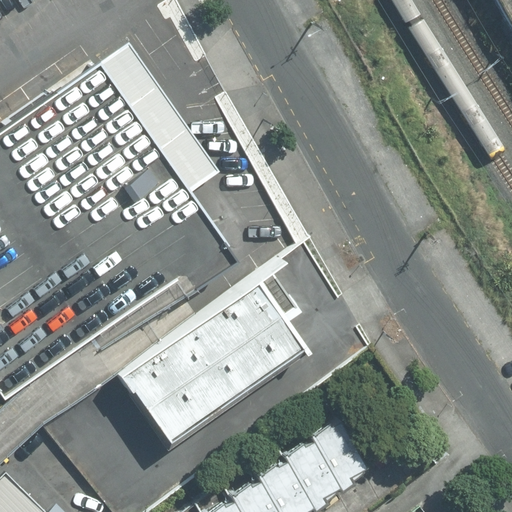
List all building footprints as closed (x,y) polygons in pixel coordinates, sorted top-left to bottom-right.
[(0,391),(167,274),(177,289),(228,253),(92,54),(0,118),(0,391)] [(297,340),(250,274),(113,372),(161,438),(297,340)] [(333,477),(360,457),(336,404),(309,424),(333,477)] [(306,496),(333,477),(309,424),(282,444),(306,496)] [(277,511),(285,511),(306,496),(282,444),(254,464),(277,511)] [(240,511),(277,511),(254,464),(227,484),(240,511)] [(0,511),(50,511),(6,466),(0,472),(0,511)] [(203,511),(240,511),(227,484),(200,504),(203,511)]
